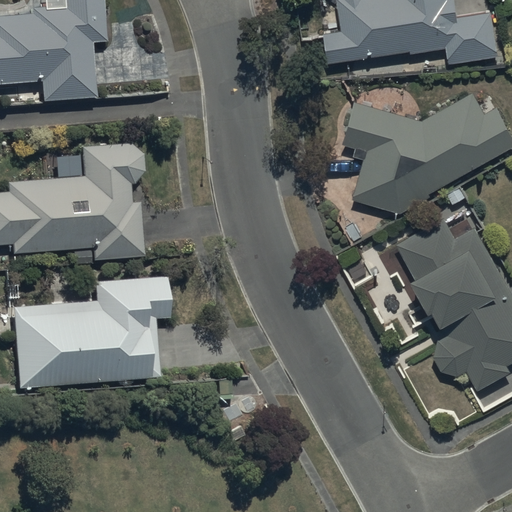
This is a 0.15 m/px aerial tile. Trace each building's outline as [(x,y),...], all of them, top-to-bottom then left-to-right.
[(0,76),(41,74),(42,93),(97,90),(94,35),(106,35),(103,0),(29,0),(30,7),(0,7),(0,76)] [(443,51),(445,66),(494,60),(488,16),(453,21),(450,0),(335,0),(341,35),(324,37),(328,67),(382,60),(443,51)] [(471,96),(421,123),(355,104),(343,147),(356,150),(353,160),(364,163),(353,202),(401,214),(430,198),(428,195),(511,149),(511,142),(494,110),(482,117),(471,96)] [(0,237),(11,237),(12,246),(91,240),(92,252),(142,249),(139,195),(131,195),(130,176),(132,176),(144,164),(143,145),(129,134),(81,136),(82,168),(6,172),(7,185),(0,185),(0,237)] [(505,369),(511,364),(511,296),(475,230),(455,241),(443,220),(396,246),(418,285),(413,287),(438,333),(442,331),(445,337),(436,342),(431,358),(439,374),(455,378),(464,374),(475,394),(509,376),(505,369)] [(13,298),(18,379),(158,370),(155,311),(169,310),(166,267),(94,272),(95,293),(13,298)]
